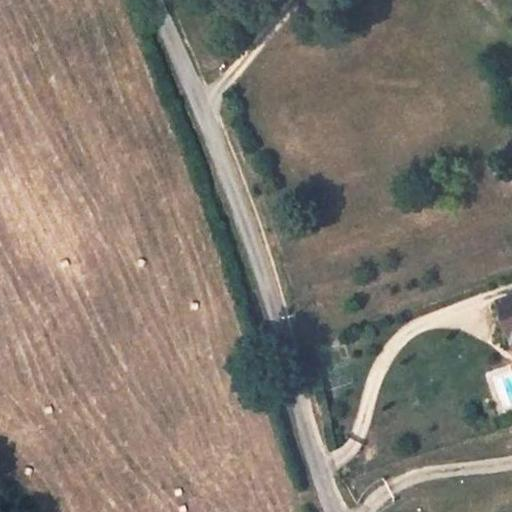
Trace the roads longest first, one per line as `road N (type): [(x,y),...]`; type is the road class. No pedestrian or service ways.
road 1 (residential): [(153,0),(241,203),(334,511)]
road 2 (unknown): [(205,121),(318,0)]
